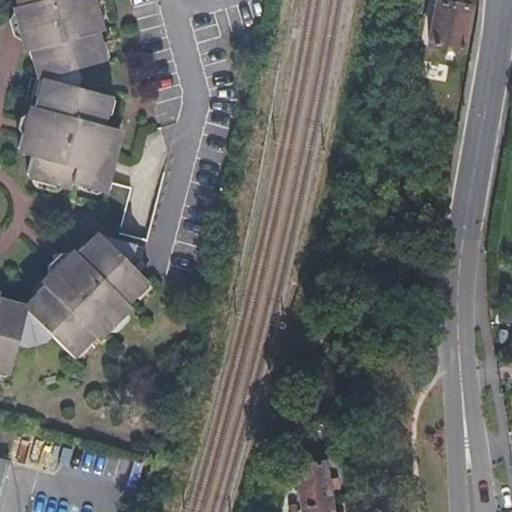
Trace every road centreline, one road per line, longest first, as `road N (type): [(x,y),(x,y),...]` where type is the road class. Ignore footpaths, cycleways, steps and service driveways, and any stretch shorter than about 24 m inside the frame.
road 1 (residential): [(501,0),(460,262),(460,383)]
road 2 (residential): [(482,511),(460,383)]
road 3 (residential): [(460,383),(462,511)]
